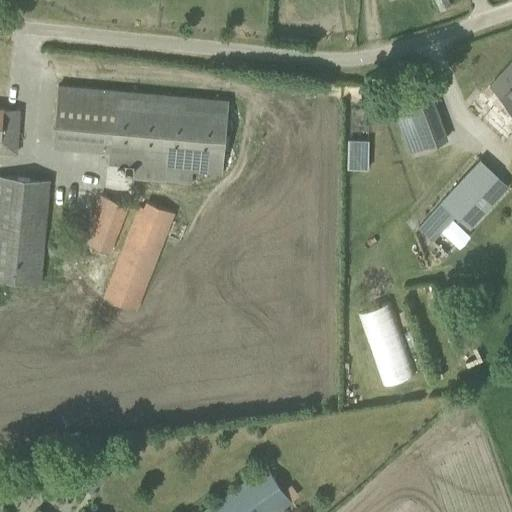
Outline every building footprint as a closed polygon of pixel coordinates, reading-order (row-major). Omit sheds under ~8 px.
[(511,60),(470,106),(506,140),(511,133),(511,60)] [(58,85),(53,143),(108,148),(107,164),(222,174),(229,100),(58,85)] [(405,99),(423,147),(447,138),(429,90),(405,99)] [(321,120),(322,98),(298,97),(297,119),(321,120)] [(0,278),(42,281),(50,179),(0,174),(0,150),(17,152),(20,108),(0,106),(0,278)] [(346,136),(345,166),(366,167),(367,137),(346,136)] [(473,201),(497,174),(480,158),(418,226),(433,240),(456,215),(458,217),(470,228),(485,212),(473,201)] [(129,206),(99,194),(81,241),(110,252),(129,206)] [(175,212),(145,201),(143,206),(138,204),(102,296),(137,309),(175,212)] [(476,222),(496,242),(509,230),(489,210),(476,222)] [(382,381),(415,371),(392,297),(359,308),(382,381)] [(74,474),(84,485),(90,492),(108,475),(92,457),(74,474)] [(199,511),(277,511),(292,501),(265,465),(199,511)]
